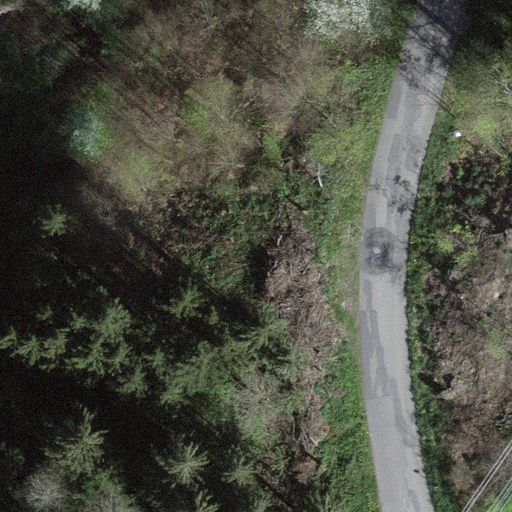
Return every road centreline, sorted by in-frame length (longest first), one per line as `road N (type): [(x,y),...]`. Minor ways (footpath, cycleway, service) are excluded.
road 1 (unclassified): [(434,0),(382,177),(369,269),(375,364),(402,511)]
road 2 (track): [(405,101),(511,38)]
